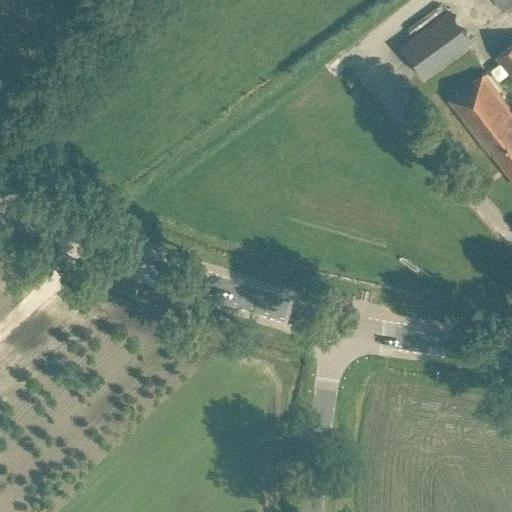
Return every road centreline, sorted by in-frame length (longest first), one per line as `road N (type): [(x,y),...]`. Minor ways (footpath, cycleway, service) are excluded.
road 1 (tertiary): [(336,323),(174,273),(0,193)]
road 2 (unclassified): [(314,511),(336,323)]
road 3 (tertiary): [(336,323),(511,351)]
